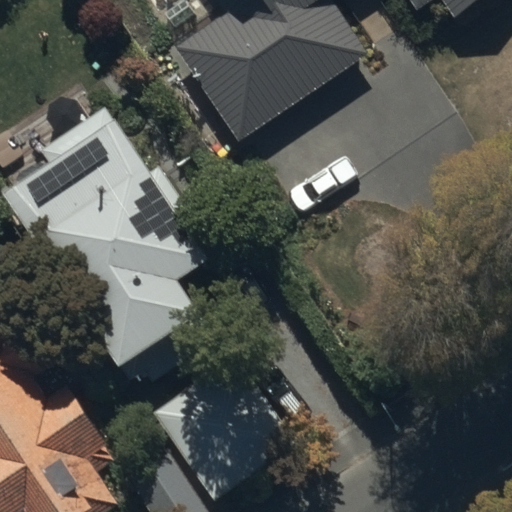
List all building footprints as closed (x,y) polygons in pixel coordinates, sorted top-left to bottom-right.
[(511,0),(216,0),(234,25),(177,65),(243,160),(377,68),(337,10),(351,0),(404,0),(423,27),(446,11),(462,35),(511,0)] [(110,120),(55,157),(71,180),(15,218),(133,395),(215,341),(192,306),(221,286),(110,120)] [(17,306),(0,317),(0,511),(121,511),(101,483),(121,469),(74,400),(55,412),(39,389),(63,372),(17,306)] [(243,366),(159,424),(219,511),(222,511),(305,455),(243,366)] [(207,511),(168,453),(128,478),(151,511),(207,511)]
